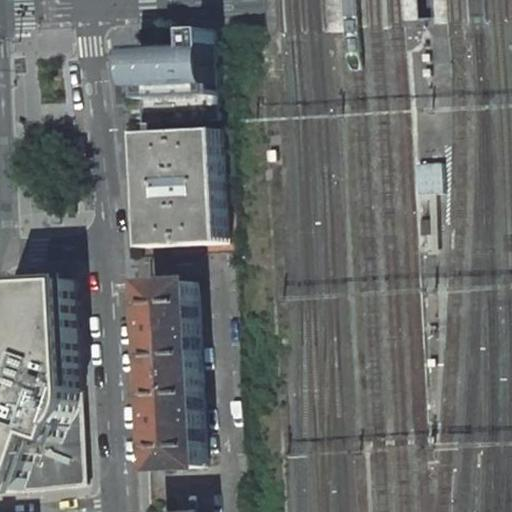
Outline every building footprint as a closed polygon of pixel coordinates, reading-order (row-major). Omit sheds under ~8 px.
[(143,59),(146,111),(222,108),(220,55),(143,59)] [(224,130),(147,134),(149,183),(148,183),(148,199),(150,199),(152,248),(230,244),(224,130)] [(449,165),(421,166),(422,195),(450,194),(449,165)] [(90,485),(80,280),(29,283),(0,365),(0,494),(89,485),(90,485)] [(200,282),(154,285),(164,470),(209,468),(200,282)]
